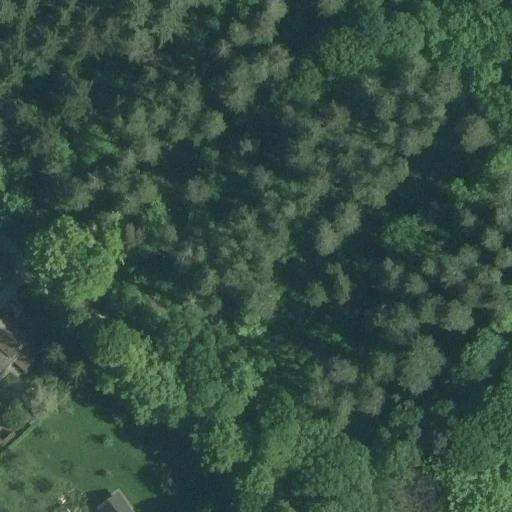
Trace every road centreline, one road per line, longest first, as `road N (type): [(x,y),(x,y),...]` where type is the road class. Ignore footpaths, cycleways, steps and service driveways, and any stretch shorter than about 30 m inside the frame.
road 1 (track): [(0,243),(225,427),(295,511)]
road 2 (track): [(511,163),(362,0)]
